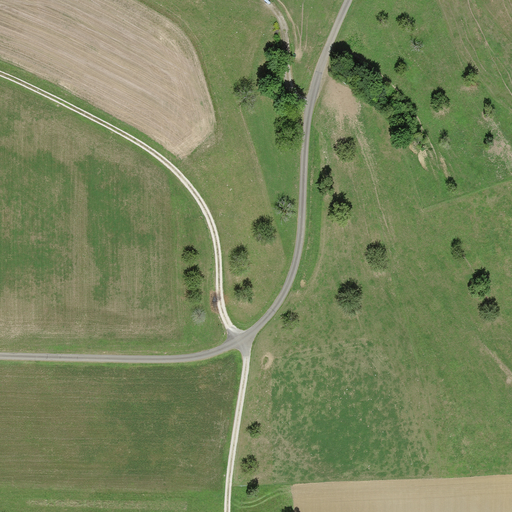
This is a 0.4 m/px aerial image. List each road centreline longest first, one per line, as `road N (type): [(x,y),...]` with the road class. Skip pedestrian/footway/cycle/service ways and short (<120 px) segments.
road 1 (unclassified): [(349,0),(309,103),(295,262),(264,322),(241,340),(189,357),(0,356)]
road 2 (track): [(0,76),(129,135),(170,164),(211,222),(223,312),(241,340)]
road 3 (track): [(226,511),(246,368),(241,340)]
